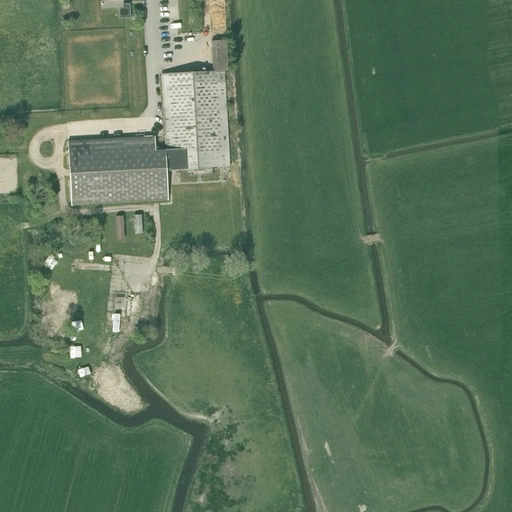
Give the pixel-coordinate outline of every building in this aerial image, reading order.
[(130,18),(129,4),(122,4),(122,0),(100,0),(101,8),(118,7),(119,18),(130,18)] [(229,168),(224,71),(228,70),(226,40),(211,41),(213,71),(161,74),(165,150),(155,150),(154,136),(68,141),(71,205),(168,200),(166,171),(171,171),(229,168)] [(144,233),(144,212),(135,212),(136,233),(144,233)] [(53,268),(59,259),(51,253),(45,262),(53,268)] [(129,321),(130,306),(135,306),(136,300),(131,300),(131,297),(124,297),(122,320),(129,321)] [(76,299),(76,314),(86,314),(86,299),(76,299)] [(52,314),(51,324),(64,325),(65,315),(52,314)]
